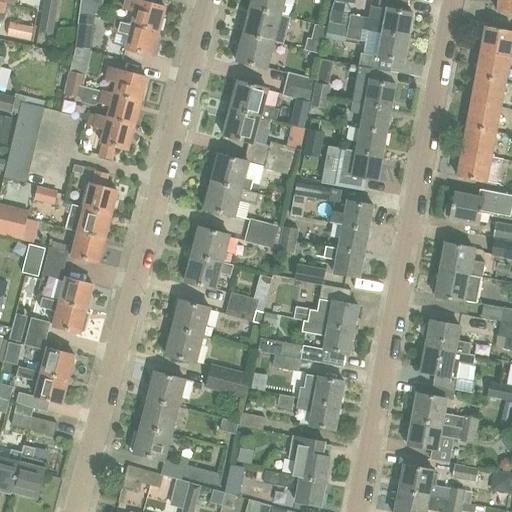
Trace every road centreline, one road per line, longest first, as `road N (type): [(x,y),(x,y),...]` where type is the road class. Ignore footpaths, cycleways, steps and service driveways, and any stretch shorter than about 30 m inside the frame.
road 1 (residential): [(76,511),(203,0)]
road 2 (residential): [(357,511),(450,0)]
